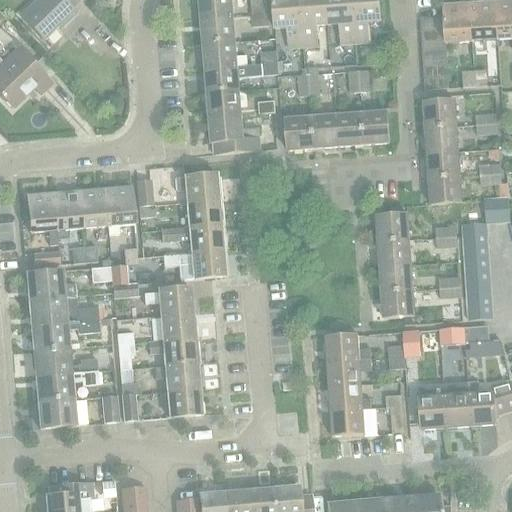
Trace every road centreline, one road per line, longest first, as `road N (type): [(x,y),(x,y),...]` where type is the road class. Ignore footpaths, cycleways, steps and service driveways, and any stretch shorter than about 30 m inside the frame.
road 1 (residential): [(0,167),(129,151),(143,140),(143,0)]
road 2 (residential): [(339,212),(343,177),(392,174),(410,160),(398,0)]
road 3 (residential): [(1,460),(266,449)]
road 4 (residential): [(490,467),(316,475)]
road 5 (residential): [(266,449),(254,287)]
